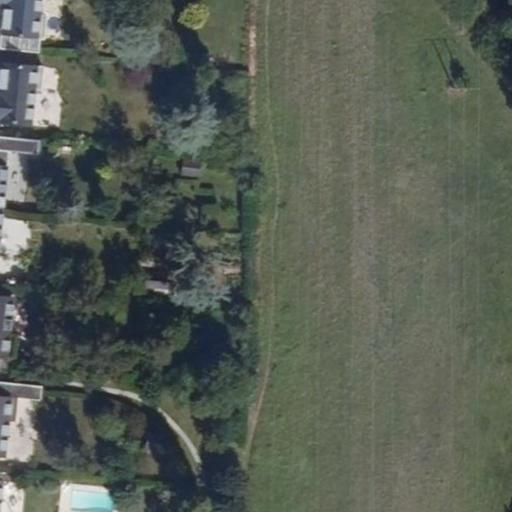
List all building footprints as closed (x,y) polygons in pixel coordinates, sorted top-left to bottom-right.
[(0,0),(0,4),(4,5),(2,34),(0,34),(0,49),(45,55),(48,17),(39,16),(40,0),(0,0)] [(0,122),(29,126),(34,88),(42,90),(44,66),(3,61),(0,80),(0,122)] [(0,210),(1,211),(7,152),(35,154),(36,141),(0,136),(0,210)] [(13,333),(8,333),(11,297),(0,295),(0,370),(10,371),(13,333)] [(0,455),(0,456),(4,422),(12,422),(14,397),(38,399),(40,385),(0,381),(0,455)] [(166,452),(166,433),(147,434),(147,452),(166,452)]
